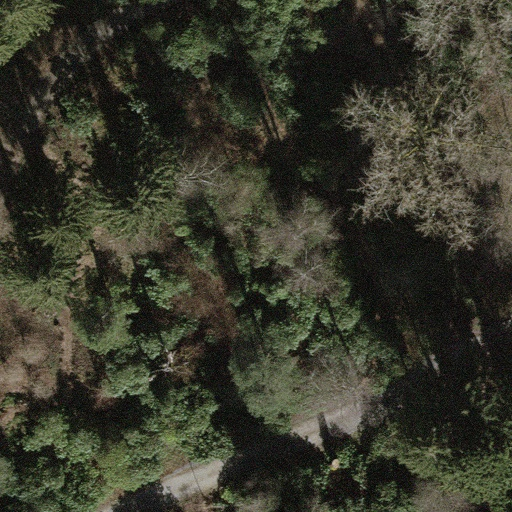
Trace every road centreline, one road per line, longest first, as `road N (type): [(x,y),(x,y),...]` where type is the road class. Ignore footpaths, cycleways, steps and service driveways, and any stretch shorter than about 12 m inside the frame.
road 1 (track): [(511,338),(438,380),(199,477),(136,511)]
road 2 (track): [(0,175),(20,123),(145,0)]
